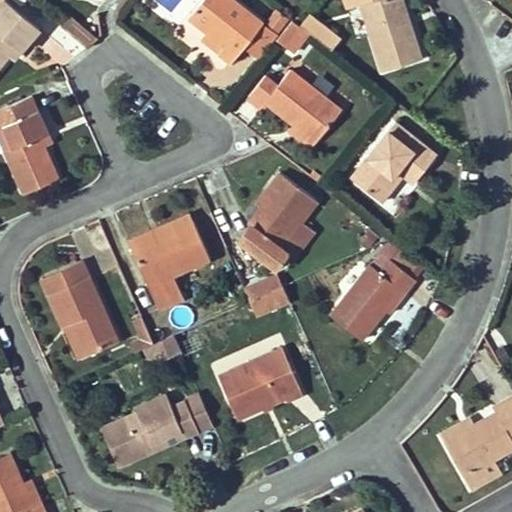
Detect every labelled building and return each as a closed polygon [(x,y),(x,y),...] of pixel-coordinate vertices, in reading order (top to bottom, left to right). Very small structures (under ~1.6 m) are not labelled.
[(0,0),(0,64),(9,54),(16,45),(21,50),(40,27),(7,0),(0,0)] [(219,52),(231,62),(263,21),(236,0),(200,0),(189,16),(208,31),(225,44),(219,52)] [(422,58),(412,23),(406,25),(399,0),(345,0),(347,8),(361,3),(382,70),(422,58)] [(404,0),(399,0),(406,25),(412,23),(404,0)] [(290,17),(277,7),(267,20),(280,30),(290,17)] [(339,38),(308,12),(299,23),(331,48),(339,38)] [(62,23),(70,31),(77,23),(69,15),(62,23)] [(77,23),(70,31),(87,45),(95,38),(77,23)] [(219,52),(225,44),(208,31),(201,37),(219,52)] [(21,50),(16,45),(9,54),(14,58),(21,50)] [(265,100),(294,123),(316,140),(341,109),(290,68),(278,84),(265,74),(248,95),(262,105),(265,100)] [(4,148),(23,192),(58,177),(43,144),(39,134),(47,131),(32,95),(0,108),(0,115),(13,145),(4,148)] [(0,138),(4,148),(13,145),(0,115),(0,138)] [(350,176),(381,200),(398,179),(393,175),(397,169),(402,173),(413,182),(436,153),(395,120),(350,176)] [(289,128),(311,145),(316,140),(294,123),(289,128)] [(52,141),(47,131),(39,134),(43,144),(52,141)] [(397,169),(393,175),(398,179),(402,173),(397,169)] [(251,225),(256,229),(245,243),(276,267),(288,252),(282,247),(318,200),(280,171),(262,195),(267,200),(262,207),(249,224),(251,225)] [(257,203),(262,207),(267,200),(262,195),(257,203)] [(128,239),(131,246),(192,218),(189,212),(128,239)] [(183,298),(173,274),(210,258),(192,218),(131,246),(159,309),(183,298)] [(245,243),(256,229),(251,225),(240,239),(245,243)] [(416,263),(396,248),(388,258),(408,273),(416,263)] [(362,339),(385,309),(400,288),(405,291),(414,278),(408,273),(388,258),(379,271),(369,263),(329,314),(362,339)] [(62,324),(72,320),(87,353),(117,340),(82,260),(41,277),(62,324)] [(283,285),(278,274),(244,288),(249,300),(283,285)] [(254,313),(288,298),(283,285),(249,300),(254,313)] [(400,288),(385,309),(389,311),(405,291),(400,288)] [(87,353),(72,320),(62,324),(77,357),(87,353)] [(134,351),(153,343),(150,335),(143,321),(135,325),(141,339),(131,342),(134,351)] [(173,336),(150,346),(158,363),(181,353),(173,336)] [(283,348),(218,375),(236,416),(300,389),(283,348)] [(167,393),(135,406),(136,411),(102,427),(117,464),(153,449),(150,442),(181,428),(184,435),(198,429),(186,400),(172,405),(167,393)] [(200,394),(186,400),(198,429),(213,423),(200,394)] [(496,410),(473,423),(445,439),(465,474),(493,458),(511,447),(511,395),(493,405),(496,410)] [(441,432),(445,439),(473,423),(470,416),(441,432)] [(153,449),(184,435),(181,428),(150,442),(153,449)] [(0,511),(44,511),(41,504),(34,507),(24,482),(10,452),(0,456),(0,511)] [(501,472),(493,458),(465,474),(472,487),(501,472)] [(24,482),(34,507),(41,504),(30,480),(24,482)]
